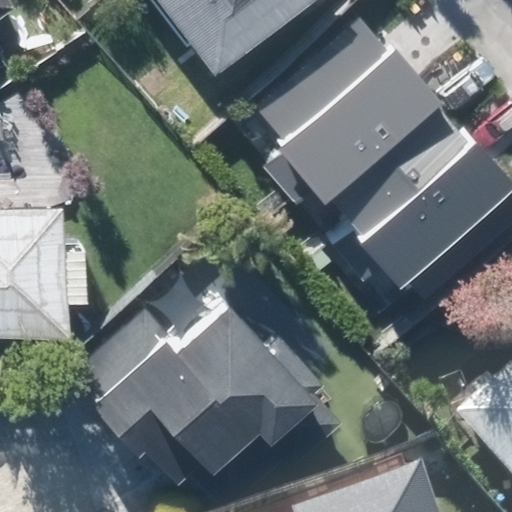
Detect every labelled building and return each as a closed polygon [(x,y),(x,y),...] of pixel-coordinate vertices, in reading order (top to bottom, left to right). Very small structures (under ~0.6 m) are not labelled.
[(0,0),(0,38),(34,14),(23,0),(0,0)] [(180,0),(224,55),(293,0),(180,0)] [(253,109),(412,292),(511,205),(511,191),(360,17),(253,109)] [(0,323),(75,322),(74,285),(93,285),(92,238),(74,237),(74,221),(73,199),(0,200),(0,323)] [(299,334),(294,339),(268,313),(274,308),(255,289),(250,295),(236,280),(215,301),(169,255),(67,356),(185,476),(194,467),(228,502),(285,445),(301,461),(358,404),(309,354),(314,349),(299,334)] [(511,327),(445,387),(511,462),(500,473),(511,486),(511,327)] [(437,511),(427,475),(295,511),(437,511)]
